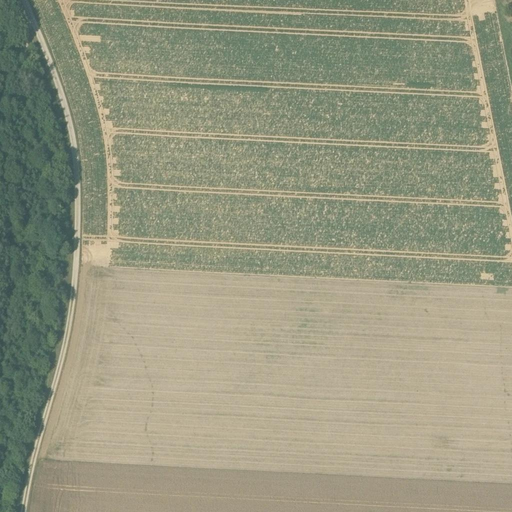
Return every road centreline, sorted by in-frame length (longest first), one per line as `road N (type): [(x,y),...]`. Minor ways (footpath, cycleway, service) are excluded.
road 1 (track): [(25,511),(67,341),(77,198),(66,112),(32,22)]
road 2 (track): [(0,128),(12,259),(0,352)]
